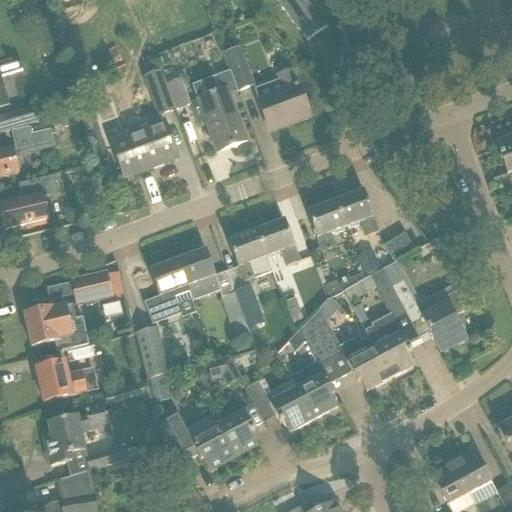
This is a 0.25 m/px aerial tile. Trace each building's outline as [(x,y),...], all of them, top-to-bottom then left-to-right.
[(278,0),(298,30),(300,29),(307,40),(329,26),(312,0),(278,0)] [(224,55),(231,73),(237,91),(238,92),(253,87),(239,49),(224,55)] [(0,109),(9,107),(1,78),(15,74),(23,71),(21,65),(13,67),(11,61),(0,64),(0,109)] [(283,93),(258,102),(261,112),(268,131),(294,121),(295,124),(310,119),(298,88),(292,71),(277,77),(279,82),(283,93)] [(143,79),(157,116),(175,109),(167,87),(160,72),(143,79)] [(237,91),(231,73),(222,76),(227,90),(197,101),(209,135),(216,154),(248,142),(247,141),(240,123),(229,94),(237,91)] [(168,86),(176,110),(189,105),(180,81),(168,86)] [(110,97),(91,104),(107,147),(112,145),(117,158),(124,177),(127,176),(176,158),(170,139),(164,124),(127,137),(125,138),(122,132),(110,97)] [(83,102),(61,107),(64,117),(85,112),(83,102)] [(8,118),(11,131),(38,126),(35,113),(8,118)] [(49,132),(30,136),(29,130),(11,134),(15,152),(52,143),(49,132)] [(511,136),(497,142),(502,154),(499,156),(507,176),(511,174),(511,136)] [(0,154),(0,179),(18,175),(12,151),(0,154)] [(23,202),(0,207),(0,214),(4,231),(48,221),(42,198),(57,195),(53,178),(38,181),(19,186),(23,202)] [(363,192),(335,203),(345,229),(360,223),(365,238),(378,234),(363,192)] [(345,229),(335,203),(307,214),(314,232),(317,239),(323,254),(336,249),(330,234),(345,229)] [(284,222),(256,232),(266,258),(281,253),(286,268),(299,263),(294,248),(284,222)] [(384,246),(392,261),(424,243),(414,225),(404,230),(405,234),(384,246)] [(266,258),(256,232),(228,243),(238,269),(244,284),(272,273),(266,258)] [(206,251),(177,262),(188,290),(188,289),(202,284),(207,297),(220,293),(215,279),(216,279),(206,251)] [(188,290),(177,262),(149,272),(159,298),(144,304),(152,326),(181,316),(177,305),(192,300),(188,289),(188,290)] [(393,265),(382,271),(406,315),(417,309),(403,283),(393,265)] [(364,281),(344,293),(350,303),(376,290),(389,314),(393,322),(406,315),(382,271),(370,278),(364,281)] [(71,282),(77,307),(112,299),(106,274),(71,282)] [(341,283),(339,286),(342,294),(344,293),(364,281),(362,275),(341,283)] [(246,290),(235,294),(248,330),(263,324),(250,288),(246,290)] [(417,309),(406,315),(418,339),(429,333),(430,336),(440,354),(467,340),(455,317),(464,313),(466,307),(458,292),(444,299),(448,306),(434,314),(430,306),(418,312),(417,309)] [(248,330),(235,294),(221,299),(234,335),(248,330)] [(294,300),(284,304),(289,319),(300,315),(294,300)] [(52,310),(24,316),(31,349),(54,343),(57,354),(66,352),(73,350),(70,339),(72,338),(68,323),(76,321),(73,306),(52,311),(52,310)] [(320,312),(309,322),(329,358),(340,352),(339,349),(339,348),(320,312)] [(372,327),(364,331),(368,339),(390,380),(415,367),(409,356),(412,354),(402,337),(401,335),(400,336),(394,325),(395,325),(393,322),(389,314),(370,324),(372,327)] [(309,322),(299,333),(316,365),(329,358),(309,322)] [(135,335),(148,382),(170,376),(158,329),(135,335)] [(358,338),(339,348),(339,349),(340,352),(348,366),(357,383),(360,382),(366,393),(390,380),(368,339),(361,343),(360,343),(358,338)] [(93,345),(73,350),(66,352),(68,363),(96,357),(93,345)] [(221,380),(225,389),(240,381),(229,359),(206,366),(210,383),(221,380)] [(36,370),(44,403),(97,392),(92,371),(67,377),(64,364),(36,370)] [(194,372),(193,378),(195,382),(200,384),(205,382),(207,376),(205,372),(199,370),(194,372)] [(323,376),(296,391),(313,422),(337,409),(331,397),(334,396),(323,376)] [(103,394),(107,407),(109,407),(110,410),(129,404),(128,401),(149,395),(145,382),(103,394)] [(258,384),(246,390),(258,411),(269,405),(258,384)] [(313,422),(296,391),(269,405),(275,417),(279,425),(282,423),(288,435),(313,422)] [(43,430),(51,467),(71,462),(70,455),(85,451),(80,433),(110,426),(105,404),(84,409),(86,417),(49,425),(49,428),(43,430)] [(172,408),(164,412),(169,422),(177,417),(172,408)] [(244,414),(217,429),(233,459),(258,446),(252,435),(254,433),(244,414)] [(233,459),(217,429),(211,418),(185,432),(177,417),(169,422),(159,427),(179,464),(196,455),(200,462),(203,461),(209,473),(233,459)] [(511,422),(497,431),(507,449),(511,458),(511,422)] [(155,425),(144,428),(146,438),(157,436),(155,425)] [(86,459),(90,472),(117,464),(113,451),(86,459)] [(459,456),(450,461),(469,495),(491,484),(474,454),(461,461),(459,456)] [(469,495),(450,461),(441,465),(444,470),(431,477),(447,507),(469,495)] [(46,505),(27,508),(27,511),(95,511),(93,495),(89,473),(56,483),(58,498),(50,500),(51,504),(46,505)] [(505,511),(511,511),(511,487),(510,485),(496,493),(505,511)]
